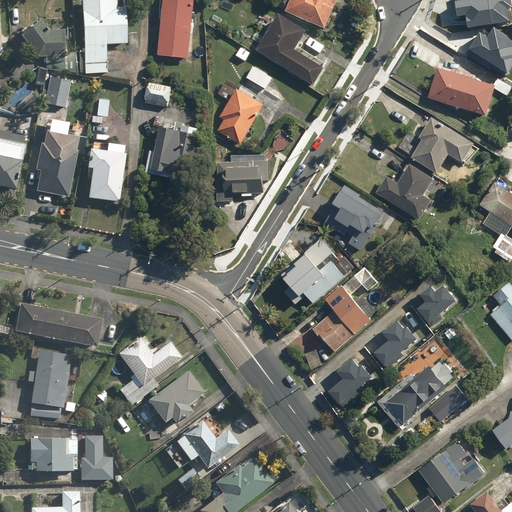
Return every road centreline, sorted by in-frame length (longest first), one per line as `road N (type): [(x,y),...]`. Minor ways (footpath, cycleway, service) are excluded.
road 1 (residential): [(216,310),(406,0)]
road 2 (secondary): [(368,511),(216,310)]
road 3 (secondary): [(216,310),(144,274),(0,245)]
